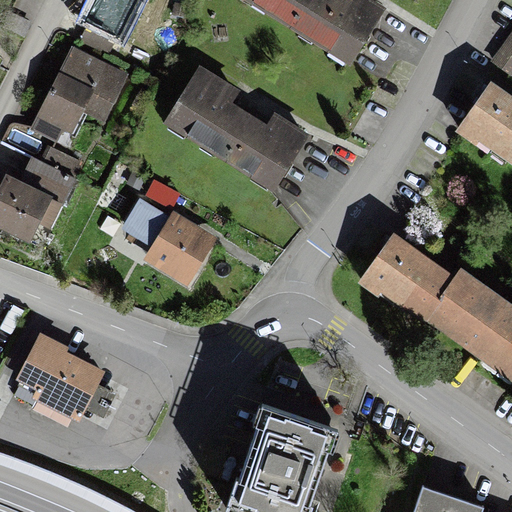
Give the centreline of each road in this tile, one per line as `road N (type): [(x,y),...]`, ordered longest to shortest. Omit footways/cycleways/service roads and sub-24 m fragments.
road 1 (residential): [(292,315),(308,265),(467,0)]
road 2 (residential): [(292,315),(331,331),(511,465)]
road 3 (residential): [(0,284),(224,368)]
road 4 (residential): [(0,112),(54,0)]
